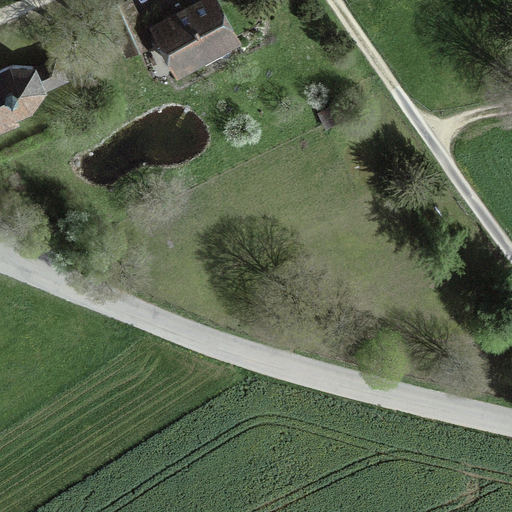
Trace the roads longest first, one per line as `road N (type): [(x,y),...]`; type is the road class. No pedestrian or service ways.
road 1 (tertiary): [(511,421),(243,352),(0,254)]
road 2 (track): [(331,0),(430,138)]
road 3 (track): [(430,138),(511,261)]
